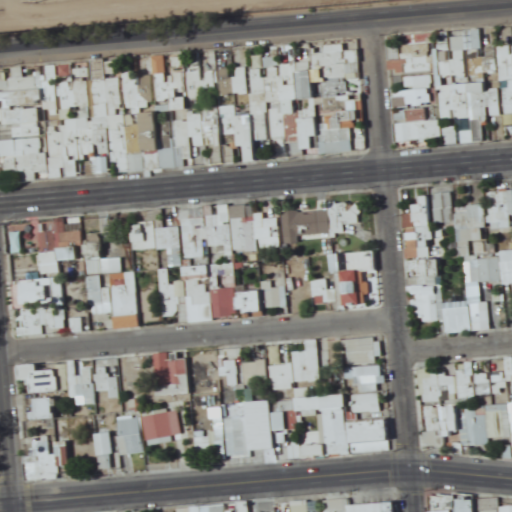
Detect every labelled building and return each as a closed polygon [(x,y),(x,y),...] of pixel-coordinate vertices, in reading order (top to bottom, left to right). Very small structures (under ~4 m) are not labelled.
[(391,45),(397,145),(431,139),(430,119),(438,119),(437,105),(435,105),(433,86),(431,86),(433,73),(435,73),(440,79),(451,79),(466,37),(466,35),(462,36),(446,32),(441,33),(438,43),(436,42),(391,45)] [(511,80),(511,47),(502,47),(502,80),(511,80)] [(142,113),(143,125),(129,126),(132,153),(161,150),(159,136),(174,134),(171,110),(142,113)] [(65,120),(66,157),(96,157),(95,120),(65,120)] [(455,223),(455,193),(436,193),(436,223),(455,223)] [(435,257),(432,195),(421,195),(421,203),(415,203),(415,213),(405,213),(406,227),(409,227),(410,258),(435,257)] [(241,217),(249,217),(249,207),(241,207),(241,217)] [(188,256),(208,256),(208,242),(188,242),(188,256)] [(42,252),(44,275),(61,274),(59,251),(42,252)] [(334,253),(336,278),(315,279),(316,305),(379,302),(377,251),(334,253)] [(469,259),(471,290),(447,292),(450,332),(490,329),(488,298),(493,298),(492,283),(509,281),(507,256),(469,259)] [(288,309),(285,279),(264,281),(265,289),(239,292),(236,262),(186,267),(188,283),(204,282),(207,312),(194,313),(195,321),(213,319),(210,291),(219,290),(221,316),(288,309)] [(378,363),(378,339),(350,339),(350,363),(378,363)] [(296,389),(296,382),(322,381),(321,348),(296,349),(296,364),(275,365),(275,390),(296,389)] [(157,353),(158,395),(191,394),(191,358),(174,358),(173,353),(157,353)] [(231,377),(231,384),(242,384),(241,360),(223,360),(223,377),(231,377)] [(271,384),(271,360),(249,360),(249,384),(271,384)] [(78,370),(78,362),(73,362),(73,393),(91,393),(91,370),(78,370)] [(61,392),(60,369),(25,370),(25,380),(33,379),(33,393),(61,392)] [(383,411),(383,393),(356,393),(356,411),(383,411)] [(58,424),(58,397),(35,397),(35,424),(58,424)] [(465,445),(492,444),(490,406),(463,408),(465,445)] [(460,422),(460,407),(452,407),(452,422),(460,422)] [(98,434),(101,455),(146,450),(142,417),(120,419),(121,431),(98,434)] [(232,453),(247,452),(245,418),(235,419),(237,451),(232,452),(232,453)]
